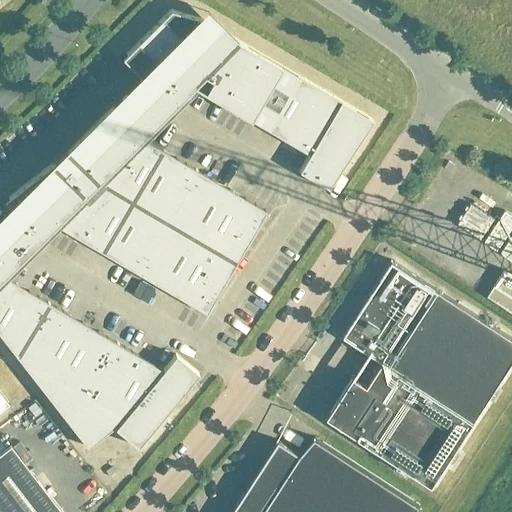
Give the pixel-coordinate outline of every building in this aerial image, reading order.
[(209,307),(263,215),(265,210),(258,206),(259,205),(141,137),(147,131),(193,85),(204,75),(211,79),(204,89),(200,87),(199,89),(309,153),(299,170),(321,183),(321,182),(328,186),(331,182),(373,119),(237,39),(209,11),(201,18),(171,9),(126,53),(126,54),(123,57),(128,63),(142,77),(113,106),(67,152),(60,160),(59,159),(57,160),(58,161),(55,164),(53,162),(9,197),(5,201),(10,206),(10,207),(11,208),(0,218),(0,334),(87,446),(113,426),(138,446),(198,372),(175,353),(163,368),(38,295),(3,275),(41,237),(54,223),(199,308),(199,307),(206,311),(209,307)] [(455,224),(478,242),(494,222),(485,215),(493,205),(479,193),(455,224)] [(497,249),(511,226),(511,214),(505,210),(485,241),(497,249)] [(511,259),(511,235),(501,252),(511,259)] [(511,361),(511,337),(392,259),(343,335),(385,362),(370,385),(356,376),(329,417),(432,484),(511,361)] [(511,315),(511,279),(501,273),(485,298),(511,315)] [(35,403),(29,407),(35,416),(41,412),(35,403)] [(414,511),(420,504),(315,436),(300,453),(279,439),(231,511),(414,511)] [(63,511),(37,478),(10,443),(0,450),(0,510),(1,511),(63,511)]
